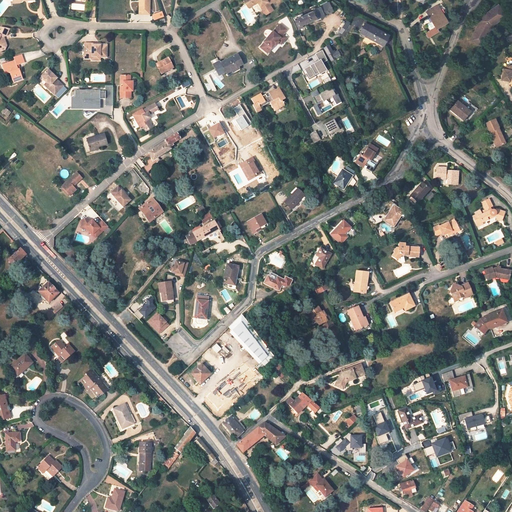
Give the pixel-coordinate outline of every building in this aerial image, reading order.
[(149,0),(139,0),(139,14),(150,14),(149,0)] [(244,0),(245,0),(249,7),(258,2),(260,6),(263,4),(266,8),(270,6),(269,4),(275,0),(244,0)] [(332,11),(329,3),(321,6),(325,14),(332,11)] [(447,22),(438,5),(427,12),(436,27),(428,31),(431,36),(439,31),(437,28),(447,22)] [(498,5),(477,20),(479,23),(489,30),(491,25),(505,15),(498,5)] [(302,25),(314,19),(315,20),(324,16),(320,7),(294,19),(298,29),(302,27),(302,25)] [(162,10),(152,12),(153,19),(164,17),(162,10)] [(347,19),(338,30),(342,33),(350,22),(347,19)] [(470,40),(481,45),(489,30),(479,23),(470,40)] [(260,47),(267,53),(274,45),(275,46),(278,42),(281,39),(284,41),(286,38),(282,35),(286,30),(279,24),(273,32),(273,31),(264,42),(260,47)] [(371,26),(366,24),(361,32),(366,35),(366,36),(383,44),(388,35),(371,26)] [(0,51),(4,50),(6,46),(3,38),(5,37),(9,29),(0,27),(0,51)] [(95,44),(83,44),(83,59),(91,59),(91,61),(99,61),(99,57),(99,54),(106,54),(106,46),(95,46),(95,44)] [(325,49),(331,61),(340,56),(337,51),(333,54),(329,47),(325,49)] [(323,51),(301,62),(308,78),(327,70),(323,62),(327,60),(323,51)] [(13,61),(1,65),(4,75),(9,73),(12,83),(22,80),(18,69),(17,70),(16,66),(24,63),(21,55),(12,58),(13,61)] [(243,65),(237,55),(220,63),(219,61),(213,65),(219,76),(225,73),(226,74),(243,65)] [(156,65),(161,74),(173,68),(168,58),(156,65)] [(511,76),(511,65),(506,65),(506,69),(503,68),(501,79),(510,80),(511,76)] [(43,81),(46,84),(49,87),(47,89),(54,96),(63,87),(56,80),(57,79),(47,70),(41,77),(44,80),(43,81)] [(327,73),(322,76),(323,78),(322,78),(325,84),(331,81),(327,73)] [(120,98),(131,98),(131,91),(133,91),(133,81),(130,81),(130,76),(121,76),(121,83),(123,83),(123,87),(120,87),(120,98)] [(75,103),(88,103),(88,106),(100,105),(100,96),(105,96),(105,97),(113,97),(112,86),(106,86),(106,91),(105,91),(100,91),(75,91),(75,103)] [(285,99),(280,88),(269,94),(270,95),(267,97),(266,95),(262,97),(261,94),(251,100),(254,104),(253,105),(257,112),(262,110),(261,108),(270,103),(273,108),(278,106),(279,108),(285,105),(282,100),(285,99)] [(322,114),(317,104),(335,95),(331,88),(319,94),(317,90),(311,93),(316,102),(311,104),(317,116),(322,114)] [(331,97),(335,105),(342,102),(338,94),(331,97)] [(471,112),(457,101),(450,110),(464,121),(471,112)] [(155,105),(143,112),(142,111),(132,117),(139,129),(139,130),(143,128),(146,133),(153,128),(148,121),(151,119),(149,115),(158,110),(155,105)] [(8,116),(11,112),(4,107),(1,112),(8,116)] [(324,123),(328,134),(339,130),(335,119),(324,123)] [(499,128),(495,119),(486,124),(492,137),(496,147),(505,143),(498,128),(499,128)] [(310,133),(313,142),(320,140),(317,131),(310,133)] [(98,147),(107,144),(104,134),(87,139),(91,152),(99,149),(98,147)] [(172,144),(180,139),(176,134),(165,140),(166,142),(169,148),(173,145),(172,144)] [(149,154),(153,160),(170,149),(169,148),(166,142),(148,153),(149,154)] [(360,155),(355,163),(363,168),(368,160),(370,161),(375,154),(374,153),(377,149),(370,145),(367,149),(366,148),(362,156),(360,155)] [(141,170),(145,167),(139,159),(134,162),(141,170)] [(260,174),(252,159),(240,165),(242,170),(244,169),(250,180),(260,174)] [(457,185),(458,172),(449,171),(449,172),(445,172),(446,168),(437,168),(436,180),(445,180),(445,179),(448,179),(448,184),(457,185)] [(352,176),(342,169),(334,183),(343,189),(346,185),(350,188),(355,181),(351,176),(352,176)] [(70,195),(76,190),(73,187),(82,179),(76,173),(62,186),(63,188),(69,194),(70,195)] [(123,184),(129,179),(123,173),(117,178),(123,184)] [(429,189),(422,183),(410,196),(418,202),(429,189)] [(131,200),(118,186),(111,193),(114,197),(113,197),(123,208),(131,200)] [(304,196),(297,189),(284,202),(292,209),(304,196)] [(431,191),(426,197),(429,201),(435,195),(431,191)] [(489,199),(481,203),(485,211),(486,213),(482,215),(481,213),(480,211),(475,213),(476,215),(473,217),(478,227),(483,225),(482,223),(491,219),(492,217),(493,217),(494,217),(495,216),(498,217),(502,219),(505,212),(496,209),(495,212),(495,211),(494,210),(493,210),(492,210),(491,211),(490,208),(492,207),(489,199)] [(161,212),(152,200),(140,209),(149,222),(157,215),(161,212)] [(403,212),(394,205),(383,220),(393,227),(403,212)] [(167,218),(162,212),(161,212),(157,215),(163,222),(167,218)] [(211,218),(209,213),(200,218),(203,223),(211,218)] [(266,224),(261,215),(248,222),(254,234),(260,230),(259,228),(266,224)] [(97,236),(108,227),(102,221),(97,226),(92,220),(91,221),(91,220),(86,218),(83,219),(81,224),(85,226),(84,228),(89,230),(92,234),(94,232),(97,236)] [(218,229),(214,221),(193,233),(197,241),(218,229)] [(350,228),(343,221),(331,234),(341,243),(347,237),(344,234),(350,228)] [(448,233),(452,231),(453,233),(460,230),(456,221),(449,224),(448,222),(440,226),(439,225),(433,227),(437,235),(442,233),(444,235),(448,233)] [(184,234),(190,244),(197,241),(193,233),(191,230),(184,234)] [(418,257),(418,248),(404,247),(405,244),(399,243),(399,248),(396,248),(395,251),(395,252),(393,256),(397,259),(401,254),(404,254),(403,255),(407,255),(407,256),(418,257)] [(330,254),(320,248),(317,255),(320,257),(316,264),(322,268),(330,254)] [(12,256),(8,260),(14,267),(19,262),(17,261),(25,254),(20,249),(16,252),(15,252),(12,255),(12,256)] [(176,273),(181,274),(180,276),(184,277),(188,263),(184,262),(184,263),(176,261),(174,267),(173,271),(173,272),(176,273)] [(234,285),(238,266),(226,264),(223,283),(234,285)] [(492,270),(491,268),(484,271),(487,280),(499,276),(510,276),(510,268),(494,269),(492,270)] [(367,273),(355,271),(353,292),(362,293),(363,283),(366,283),(367,273)] [(275,280),(267,276),(264,283),(278,291),(281,285),(285,286),(289,285),(291,280),(285,277),(284,280),(277,277),(275,280)] [(43,287),(38,292),(48,302),(59,293),(47,280),(42,285),(43,287)] [(161,292),(162,301),(173,299),(171,282),(159,283),(160,292),(161,292)] [(467,283),(460,286),(460,287),(458,288),(457,286),(454,284),(452,285),(450,291),(452,298),(457,296),(457,298),(461,297),(462,299),(471,295),(467,283)] [(313,288),(317,294),(323,291),(320,284),(313,288)] [(413,307),(408,295),(390,303),(394,312),(403,308),(404,311),(413,307)] [(205,319),(206,309),(207,309),(208,301),(208,297),(197,296),(195,318),(205,319)] [(149,299),(137,310),(145,318),(157,307),(149,299)] [(63,306),(60,303),(52,310),(55,313),(63,306)] [(366,326),(357,306),(347,310),(351,319),(348,321),(352,332),(366,326)] [(319,313),(317,308),(312,311),(311,310),(306,313),(307,315),(309,318),(308,319),(311,324),(315,321),(317,320),(319,324),(323,330),(332,325),(326,315),(324,316),(321,311),(319,313)] [(486,317),(480,319),(474,326),(484,334),(488,329),(490,328),(491,329),(500,325),(499,323),(504,321),(502,315),(503,315),(502,310),(486,316),(486,317)] [(157,312),(146,322),(159,334),(169,324),(157,312)] [(242,314),(228,327),(264,366),(274,357),(242,314)] [(65,347),(59,340),(51,347),(63,361),(74,351),(68,345),(65,347)] [(33,362),(25,354),(10,367),(14,372),(18,368),(21,372),(33,362)] [(277,372),(281,378),(287,374),(277,361),(273,364),(278,371),(277,372)] [(210,374),(201,364),(191,374),(200,384),(210,374)] [(360,364),(341,371),(335,385),(342,389),(346,382),(355,379),(354,377),(364,373),(360,364)] [(480,375),(477,365),(471,367),(475,377),(480,375)] [(87,376),(82,380),(89,389),(90,388),(97,396),(106,389),(91,370),(85,374),(87,376)] [(258,381),(263,376),(258,370),(253,375),(258,381)] [(448,381),(453,397),(465,394),(464,390),(473,387),(469,374),(454,378),(452,371),(443,373),(445,382),(448,381)] [(0,415),(1,420),(10,418),(9,412),(4,394),(3,394),(2,390),(0,390),(0,415)] [(287,403),(297,414),(306,405),(308,407),(318,416),(324,412),(302,393),(294,401),(291,398),(286,402),(287,403)] [(124,404),(114,409),(119,421),(120,420),(123,428),(133,424),(124,404)] [(411,419),(406,408),(398,411),(406,429),(422,423),(419,415),(411,419)] [(463,420),(465,430),(484,425),(481,414),(472,416),(471,412),(458,415),(460,420),(463,420)] [(246,429),(232,414),(230,416),(243,432),(246,429)] [(346,421),(350,425),(356,419),(352,415),(346,421)] [(243,432),(230,416),(222,423),(235,438),(243,432)] [(308,419),(304,424),(309,428),(313,424),(308,419)] [(242,453),(264,435),(275,445),(285,436),(264,422),(236,444),(242,453)] [(151,430),(156,441),(165,437),(160,426),(151,430)] [(174,448),(180,452),(195,433),(190,427),(184,435),(174,448)] [(20,441),(19,433),(6,434),(7,451),(15,450),(15,442),(20,441)] [(345,437),(334,447),(339,452),(348,444),(348,449),(361,449),(361,435),(348,435),(348,441),(345,437)] [(436,453),(437,456),(455,449),(451,437),(423,448),(427,456),(436,453)] [(199,438),(194,442),(210,461),(214,458),(199,438)] [(149,472),(150,444),(140,443),(139,453),(140,453),(139,469),(141,471),(149,472)] [(167,469),(178,454),(173,450),(161,465),(167,469)] [(46,470),(53,476),(62,467),(55,461),(54,462),(48,456),(37,467),(43,473),(46,470)] [(400,478),(414,472),(408,459),(395,465),(400,478)] [(322,480),(317,473),(308,480),(313,487),(315,485),(324,497),(332,491),(323,479),(322,480)] [(415,487),(413,480),(400,484),(403,494),(405,493),(406,496),(408,497),(412,496),(410,489),(415,487)] [(324,497),(315,485),(313,487),(322,498),(324,497)] [(111,499),(108,498),(105,507),(118,511),(124,492),(114,489),(111,499)] [(219,504),(212,495),(207,499),(213,508),(219,504)] [(429,497),(421,509),(424,511),(428,505),(429,506),(433,500),(429,497)] [(436,507),(439,503),(434,500),(428,509),(431,511),(435,506),(436,507)] [(472,511),(467,509),(470,504),(465,501),(457,511),(472,511)]
